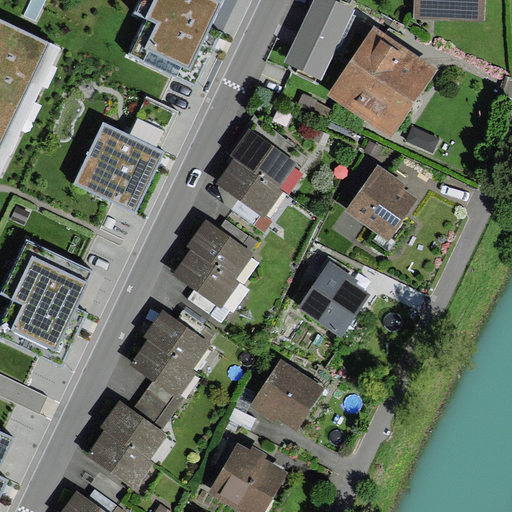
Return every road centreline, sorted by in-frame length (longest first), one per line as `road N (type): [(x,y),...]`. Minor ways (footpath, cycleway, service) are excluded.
road 1 (residential): [(32,511),(277,0)]
road 2 (residential): [(337,511),(511,137)]
